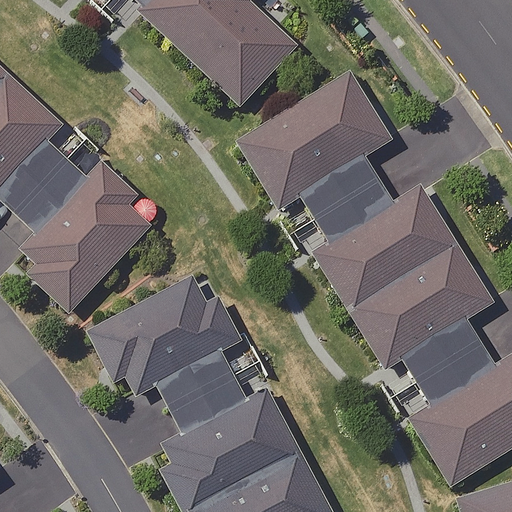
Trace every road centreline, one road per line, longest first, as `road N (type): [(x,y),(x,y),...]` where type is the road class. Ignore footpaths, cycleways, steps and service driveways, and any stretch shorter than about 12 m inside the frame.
road 1 (residential): [(135,511),(91,432),(0,322)]
road 2 (residential): [(429,0),(511,109)]
